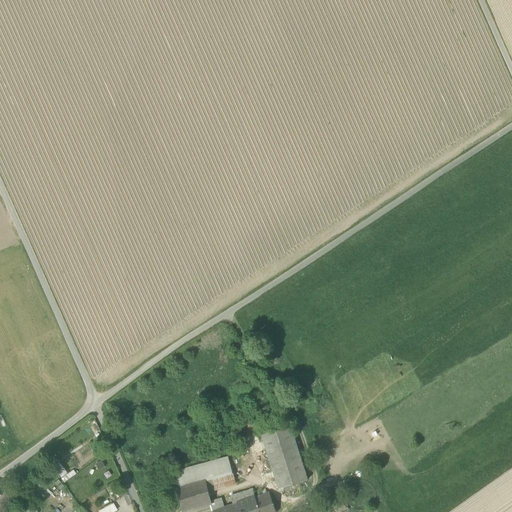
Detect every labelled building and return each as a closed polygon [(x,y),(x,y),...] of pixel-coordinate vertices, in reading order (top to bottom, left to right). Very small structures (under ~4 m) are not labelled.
[(289,422),(260,432),(278,489),(307,480),(289,422)] [(170,474),(174,489),(205,480),(232,473),(228,458),(170,474)] [(66,472),(57,459),(51,463),(60,476),(66,472)] [(72,469),(60,478),(63,482),(75,473),(72,469)] [(236,485),(232,473),(205,480),(208,493),(236,485)] [(205,480),(174,489),(180,511),(182,511),(210,504),(211,504),(208,493),(205,480)] [(230,496),(233,505),(234,505),(234,504),(255,497),(253,489),(230,496)] [(233,505),(230,506),(232,511),(275,511),(269,492),(255,497),(234,504),(234,505),(233,505)] [(222,501),(211,504),(210,504),(212,511),(224,508),(222,501)] [(98,510),(98,511),(112,511),(117,510),(113,503),(98,510)]
